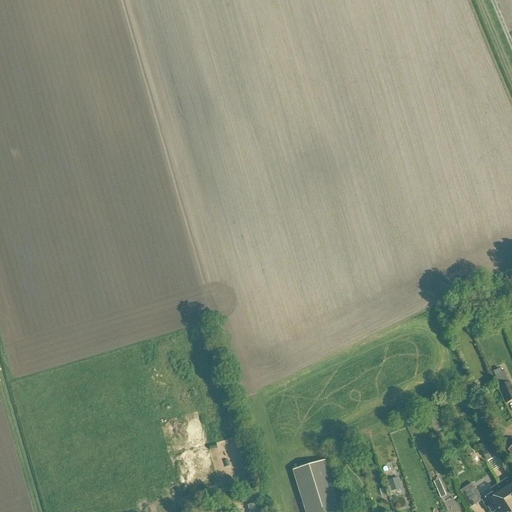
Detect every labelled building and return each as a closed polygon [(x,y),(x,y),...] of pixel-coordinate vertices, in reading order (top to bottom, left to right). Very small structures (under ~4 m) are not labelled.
[(509,382),(504,372),(495,376),(500,387),(509,382)] [(511,387),(509,382),(500,387),(499,387),(507,404),(511,401),(511,387)] [(486,461),(497,456),(492,447),(482,452),(486,461)] [(340,511),(341,511),(326,462),(293,472),(305,511),(340,511)] [(493,495),(482,501),(489,511),(509,511),(503,501),(511,494),(511,478),(511,477),(491,491),(493,495)] [(401,489),(398,479),(388,482),(391,492),(401,489)] [(471,509),(482,501),(472,484),(460,492),(471,509)]
